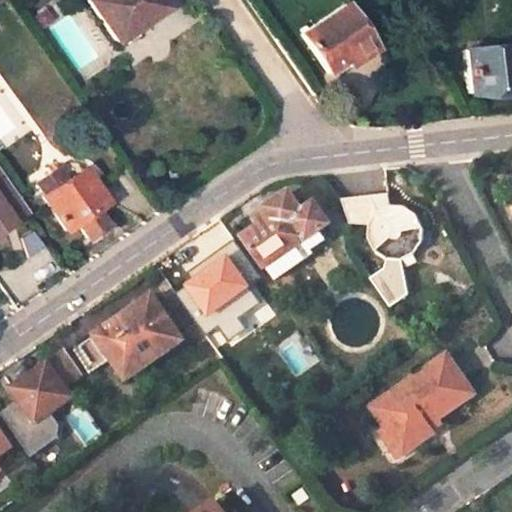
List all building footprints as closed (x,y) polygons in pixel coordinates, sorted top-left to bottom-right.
[(154,5),(150,0),(81,0),(107,38),(109,37),(111,40),(116,41),(129,32),(129,31),(129,27),(128,25),(127,25),(154,5)] [(368,48),(337,2),(292,32),(320,71),(336,59),(341,66),(368,48)] [(511,45),(508,46),(507,42),(457,48),(461,89),(511,84),(509,66),(511,65),(511,45)] [(100,200),(78,165),(47,187),(43,183),(39,186),(41,190),(36,194),(59,228),(70,221),(79,235),(101,221),(90,206),(100,200)] [(383,189),(335,191),(344,218),(344,220),(364,221),(364,235),(370,247),(382,255),(397,257),(409,250),(418,238),(418,225),(411,212),(399,204),(384,201),(383,189)] [(294,208),(281,190),(260,204),(262,208),(234,228),(269,278),(322,240),(311,225),(320,219),(305,199),(294,208)] [(10,195),(0,202),(0,253),(8,248),(34,231),(10,195)] [(14,258),(24,250),(17,242),(8,248),(14,258)] [(175,336),(146,293),(75,343),(91,365),(106,355),(120,374),(175,336)] [(64,384),(78,374),(60,350),(47,359),(64,384)] [(465,390),(440,353),(399,382),(397,379),(378,392),(380,396),(369,403),(368,412),(378,427),(386,440),(403,428),(411,440),(426,429),(420,420),(429,414),(465,390)] [(22,408),(30,419),(66,394),(43,361),(7,386),(10,392),(4,397),(16,413),(22,408)] [(420,420),(426,429),(435,423),(429,414),(420,420)] [(386,457),(411,440),(403,428),(386,440),(378,427),(369,432),(386,457)] [(217,511),(207,499),(189,511),(217,511)]
